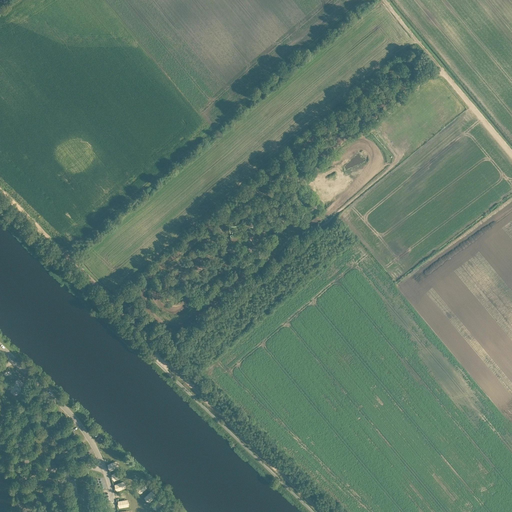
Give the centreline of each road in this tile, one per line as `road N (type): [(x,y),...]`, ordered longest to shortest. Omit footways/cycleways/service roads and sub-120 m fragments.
road 1 (track): [(0,189),(321,511)]
road 2 (track): [(366,0),(67,255)]
road 3 (unclassified): [(115,511),(96,447),(0,346)]
road 4 (track): [(511,157),(378,0)]
